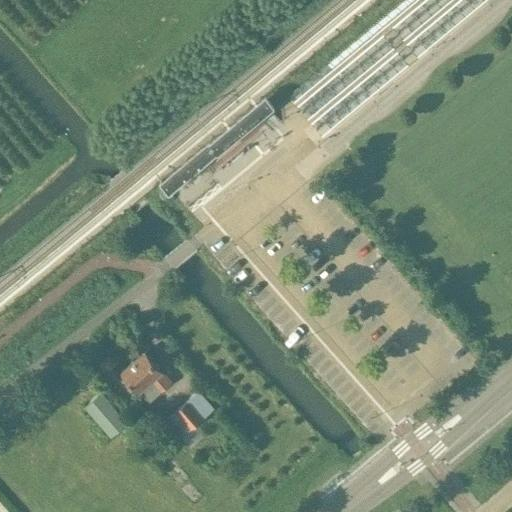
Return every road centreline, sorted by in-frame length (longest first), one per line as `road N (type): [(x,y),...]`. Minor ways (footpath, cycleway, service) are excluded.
road 1 (unclassified): [(192,244),(328,148),(503,0)]
road 2 (unclassified): [(192,244),(0,398)]
